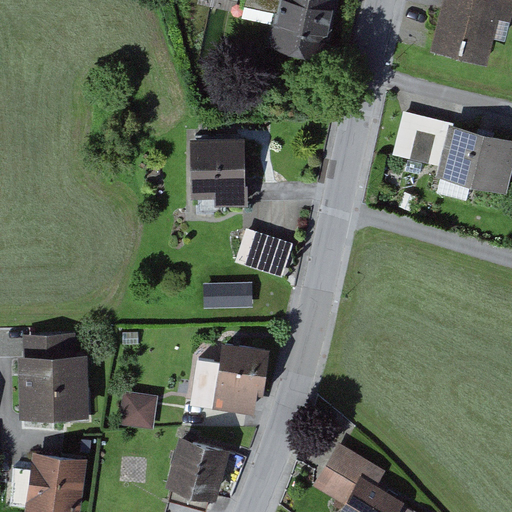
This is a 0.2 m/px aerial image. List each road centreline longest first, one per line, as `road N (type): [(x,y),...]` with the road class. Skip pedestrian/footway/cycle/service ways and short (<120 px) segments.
road 1 (residential): [(252,511),(292,414),(372,73)]
road 2 (residential): [(372,73),(511,107)]
